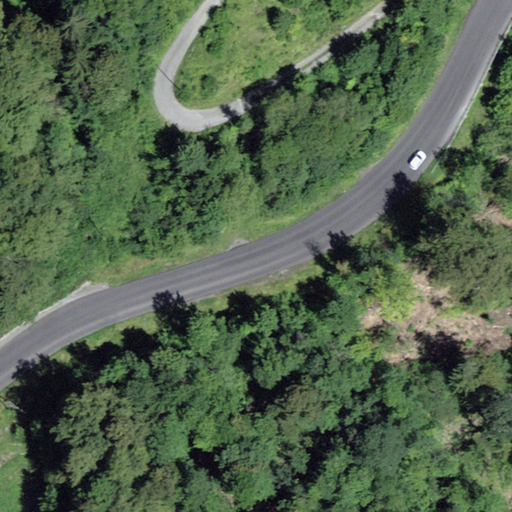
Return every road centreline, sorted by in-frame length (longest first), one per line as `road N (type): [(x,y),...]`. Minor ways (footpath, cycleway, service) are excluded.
road 1 (primary): [(503,0),(441,121),(354,212),(298,246),(62,327),(0,372)]
road 2 (track): [(393,0),(250,110),(206,119),(179,113),(169,94),(173,63),(217,0)]
